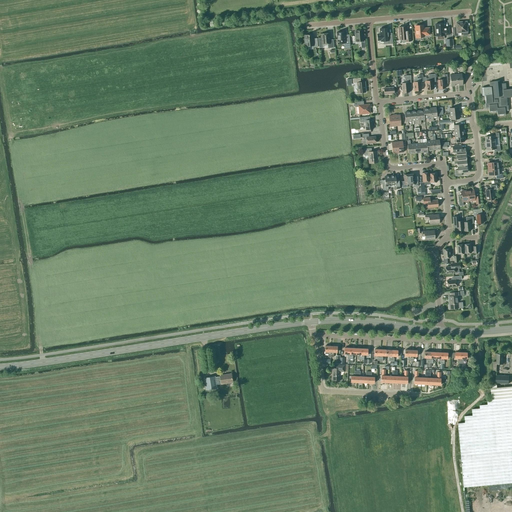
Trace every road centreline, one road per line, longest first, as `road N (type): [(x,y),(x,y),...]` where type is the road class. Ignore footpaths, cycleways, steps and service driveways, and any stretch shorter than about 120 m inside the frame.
road 1 (tertiary): [(0,367),(310,321)]
road 2 (unclassified): [(312,335),(474,342),(474,331)]
road 3 (unclassified): [(420,394),(321,391),(312,335)]
road 4 (residential): [(444,183),(442,163),(386,169),(379,101)]
